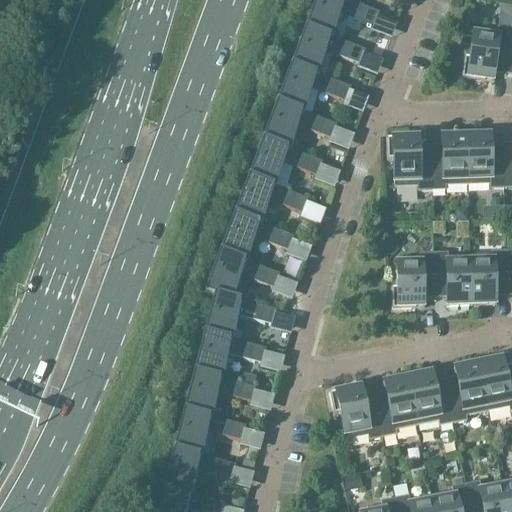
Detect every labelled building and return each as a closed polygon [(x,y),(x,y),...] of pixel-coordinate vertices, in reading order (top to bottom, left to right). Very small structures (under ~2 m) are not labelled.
[(342,3),(332,0),(316,0),(305,32),(328,41),(328,39),(337,16),(373,30),(379,16),(343,2),(342,3)] [(483,2),(471,0),(469,12),(478,13),(482,10),(483,2)] [(505,77),(511,33),(497,31),(496,36),(474,33),(470,61),(464,60),(461,82),(484,85),(484,83),(492,84),(493,76),(505,77)] [(328,41),(305,32),(290,69),(313,78),(314,77),(323,54),(359,68),(365,53),(328,39),(328,41)] [(313,78),(290,69),(276,107),(299,116),(300,114),(308,91),(345,105),(351,90),(314,77),(313,78)] [(299,116),(276,107),(262,144),(285,153),(286,151),(294,129),(331,142),(336,128),(300,114),(299,116)] [(481,139),(465,140),(467,189),(488,188),(489,193),(503,192),(501,147),(489,148),(489,140),(481,140),(481,139)] [(431,194),(429,150),(417,150),(417,142),(409,142),(409,140),(386,141),(386,163),(393,163),(393,191),(415,190),(417,195),(431,194)] [(429,150),(431,194),(445,194),(445,190),(467,189),(465,140),(440,140),(440,149),(429,150)] [(285,153),(262,144),(248,181),(271,190),(271,189),(280,166),(316,180),(322,165),(286,151),(285,153)] [(511,147),(501,147),(503,192),(511,191),(511,147)] [(271,190),(248,181),(233,219),(256,228),(257,226),(266,203),(302,217),(308,203),(271,189),(271,190)] [(293,240),(257,226),(256,228),(233,219),(219,256),(242,265),(243,263),(251,241),(288,254),(293,240)] [(491,259),(469,260),(470,309),(486,309),(486,308),(494,308),(494,300),(506,299),(505,255),(490,255),(491,259)] [(242,265),(219,256),(204,297),(213,299),(214,299),(228,302),(229,301),(237,278),(274,292),(279,277),(243,263),(242,265)] [(470,309),(469,260),(447,261),(447,256),(433,257),(434,302),(445,301),(445,310),(470,309)] [(434,302),(433,257),(419,257),(419,262),(396,262),(397,291),(391,291),(391,313),(414,312),(414,310),(422,310),(422,302),(434,302)] [(228,302),(214,299),(213,299),(203,337),(227,344),(228,342),(234,318),(272,328),(276,313),(229,301),(228,302)] [(227,344),(203,337),(193,376),(217,382),(217,381),(224,357),(261,367),(265,352),(228,342),(227,344)] [(493,364),(477,367),(487,416),(508,411),(509,416),(511,415),(511,369),(502,371),(501,363),(493,365),(493,364)] [(444,383),(452,427),(466,424),(465,420),(487,416),(477,367),(453,372),(454,381),(444,383)] [(217,382),(193,376),(183,415),(207,421),(207,419),(214,396),(251,406),(255,391),(217,381),(217,382)] [(406,381),(416,430),(438,425),(438,430),(452,427),(444,383),(432,385),(430,378),(422,379),(422,378),(406,381)] [(373,397),(382,441),(396,438),(395,434),(416,430),(406,381),(382,386),(384,395),(373,397)] [(382,441),(373,397),(363,399),(360,392),(352,393),(351,391),(329,396),(333,418),(339,416),(344,444),(367,440),(368,444),(382,441)] [(207,421),(183,415),(173,453),(196,460),(197,458),(203,434),(241,444),(245,429),(207,419),(207,421)] [(196,460),(173,453),(163,492),(186,498),(187,497),(193,473),(231,483),(235,468),(197,458),(196,460)] [(511,511),(511,483),(501,486),(506,511),(511,511)] [(465,488),(469,511),(506,511),(501,486),(479,490),(479,485),(465,488)] [(469,511),(465,488),(451,491),(452,495),(430,500),(432,511),(469,511)] [(186,498),(163,492),(157,511),(182,511),(183,511),(223,511),(225,507),(187,497),(186,498)] [(432,511),(430,500),(409,504),(408,500),(394,502),(395,511),(432,511)] [(395,511),(394,502),(380,505),(381,510),(368,511),(395,511)]
